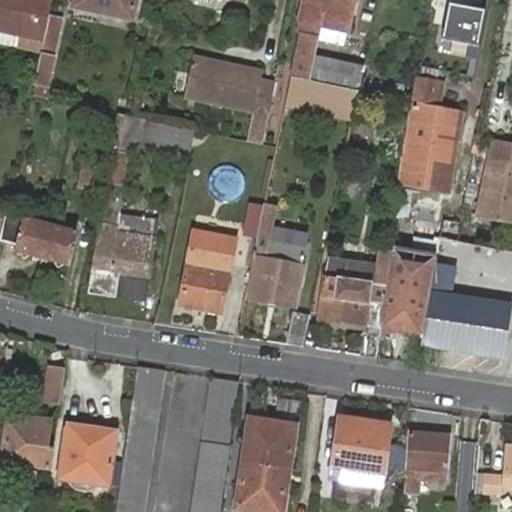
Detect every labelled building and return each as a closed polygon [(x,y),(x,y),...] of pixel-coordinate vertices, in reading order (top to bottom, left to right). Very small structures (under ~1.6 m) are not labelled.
[(0,0),(0,32),(43,42),(48,18),(52,0),(0,0)] [(76,0),(96,5),(94,13),(130,21),(134,0),(76,0)] [(304,0),(300,22),(302,23),(322,27),(347,33),(356,0),(304,0)] [(487,9),(450,2),(443,40),(480,47),(487,9)] [(48,18),(43,42),(56,45),(61,22),(48,18)] [(302,23),(300,34),(319,39),(322,27),(302,23)] [(347,45),(349,34),(323,30),(321,41),(347,45)] [(0,48),(40,57),(43,42),(0,32),(0,48)] [(300,34),(291,79),(310,83),(315,58),(319,39),(300,34)] [(43,42),(40,57),(52,60),(56,45),(43,42)] [(40,57),(36,76),(34,85),(46,89),(52,60),(40,57)] [(315,58),(310,83),(323,86),(328,60),(315,58)] [(203,100),(211,62),(194,59),(186,97),(203,100)] [(328,60),(323,86),(358,93),(361,94),(366,69),(328,60)] [(264,73),(211,62),(203,100),(269,114),(276,82),(263,80),(264,73)] [(441,109),(447,84),(420,78),(401,182),(408,183),(442,190),(451,148),(446,146),(454,112),(448,110),(441,109)] [(291,79),(285,107),(351,122),(358,93),(323,86),(310,83),(291,79)] [(452,85),(447,84),(441,109),(448,110),(452,85)] [(451,148),(442,190),(453,192),(467,114),(454,112),(446,146),(451,148)] [(195,133),(118,116),(112,146),(188,163),(195,133)] [(511,142),(491,139),(476,218),(511,224),(511,142)] [(157,227),(119,219),(122,207),(118,205),(128,159),(112,155),(107,182),(89,296),(146,306),(157,227)] [(78,193),(101,196),(108,164),(84,160),(82,170),(78,193)] [(78,193),(82,170),(74,168),(70,192),(78,193)] [(401,182),(398,181),(394,216),(402,217),(408,183),(401,182)] [(257,237),(264,207),(250,204),(244,234),(257,237)] [(257,237),(253,260),(258,261),(250,300),(296,311),(304,271),(309,235),(274,227),(277,210),(264,206),(264,207),(257,237)] [(394,216),(390,250),(393,251),(410,254),(418,219),(402,217),(394,216)] [(68,268),(76,236),(5,217),(0,240),(0,244),(16,249),(15,254),(18,255),(22,263),(30,258),(53,264),(57,272),(65,268),(68,268)] [(442,222),(440,239),(458,243),(460,225),(442,222)] [(190,235),(177,309),(222,317),(235,243),(190,235)] [(410,254),(393,251),(393,255),(380,330),(424,338),(431,297),(437,260),(410,254)] [(365,328),(361,358),(375,360),(380,330),(393,255),(381,253),(377,272),(375,287),(324,279),(319,320),(365,328)] [(327,263),(324,279),(375,287),(377,272),(327,263)] [(511,313),(511,311),(431,297),(424,338),(422,348),(504,362),(511,313)] [(294,315),(287,347),(302,349),(308,319),(294,315)] [(114,511),(146,511),(167,374),(136,370),(114,511)] [(63,380),(64,373),(50,371),(45,404),(59,406),(60,404),(63,380)] [(76,383),(63,380),(60,404),(73,406),(76,383)] [(239,385),(213,381),(193,511),(221,511),(229,466),(231,450),(229,448),(239,385)] [(3,465),(50,471),(53,451),(48,450),(51,425),(33,422),(32,429),(8,425),(3,465)] [(371,488),(383,490),(392,431),(340,422),(330,482),(339,483),(341,472),(372,475),(371,488)] [(251,424),(250,433),(268,435),(268,427),(251,424)] [(97,486),(109,489),(116,434),(66,426),(58,480),(68,482),(68,483),(68,485),(69,487),(71,490),(74,493),(78,495),(81,496),(85,495),(88,494),(91,493),(94,491),(95,489),(96,487),(97,486)] [(282,474),(289,476),(296,431),(268,427),(268,435),(250,433),(244,469),(282,474)] [(405,495),(418,496),(419,479),(447,481),(450,440),(410,437),(405,495)] [(511,494),(511,451),(504,450),(500,493),(511,494)] [(282,474),(244,469),(237,511),(240,511),(284,511),(287,494),(278,494),(282,474)] [(339,483),(371,488),(372,475),(341,472),(339,483)] [(287,494),(289,476),(282,474),(278,494),(287,494)]
